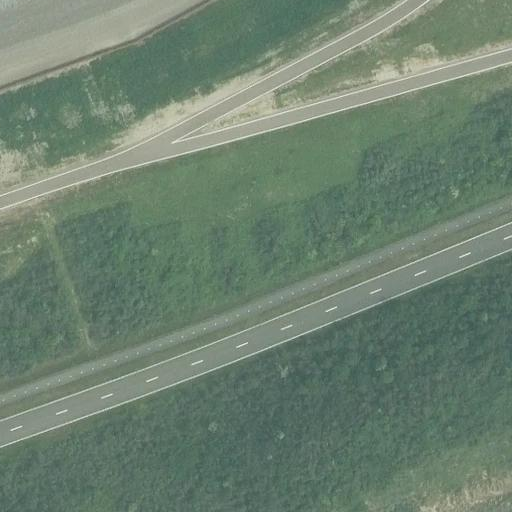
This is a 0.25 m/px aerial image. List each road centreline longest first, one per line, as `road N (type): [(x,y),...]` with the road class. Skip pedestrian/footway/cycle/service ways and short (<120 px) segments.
road 1 (unclassified): [(511,241),(0,436)]
road 2 (track): [(119,164),(424,0)]
